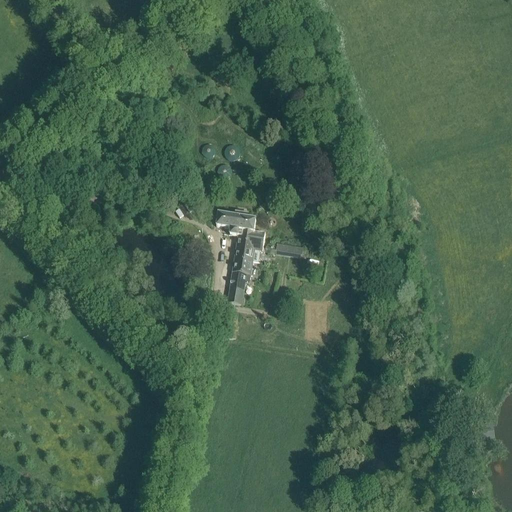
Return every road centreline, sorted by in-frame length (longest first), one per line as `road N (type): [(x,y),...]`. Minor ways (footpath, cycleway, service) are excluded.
road 1 (track): [(50,0),(219,247),(164,511)]
road 2 (track): [(0,186),(198,223)]
